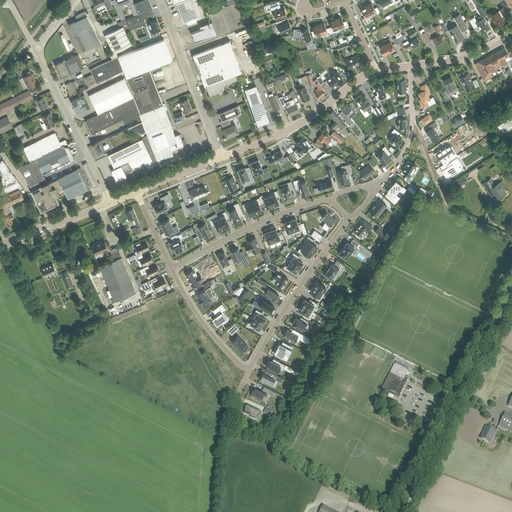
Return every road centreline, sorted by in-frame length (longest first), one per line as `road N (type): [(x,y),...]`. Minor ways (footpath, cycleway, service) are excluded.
road 1 (unclassified): [(404,511),(511,289)]
road 2 (residential): [(346,218),(246,367)]
road 3 (tertiary): [(221,157),(306,120),(375,70)]
road 4 (residential): [(172,267),(252,225),(328,200)]
road 5 (unclassified): [(109,203),(36,50)]
road 6 (unclassified): [(221,157),(160,0)]
road 7 (residential): [(246,367),(207,328),(172,267)]
road 8 (residential): [(409,66),(410,135),(380,179)]
